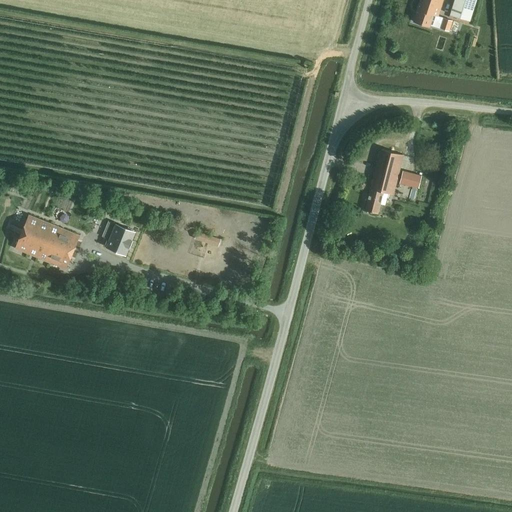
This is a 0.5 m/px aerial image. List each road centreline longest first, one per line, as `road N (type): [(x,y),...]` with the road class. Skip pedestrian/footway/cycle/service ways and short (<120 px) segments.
road 1 (unclassified): [(230,511),(334,142)]
road 2 (unclassified): [(390,101),(511,111)]
